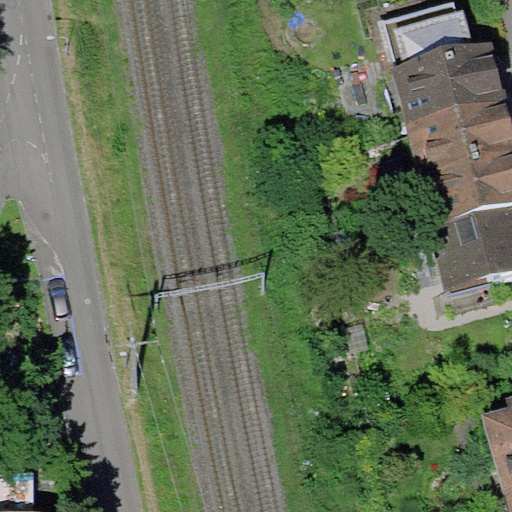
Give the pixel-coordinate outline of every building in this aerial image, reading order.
[(451,15),(383,34),(402,103),(470,85),(451,15)] [(395,105),(407,154),(501,130),(488,80),(470,85),(402,103),(395,105)] [(511,165),(501,130),(407,154),(417,199),(511,174),(511,165)] [(511,174),(417,199),(443,298),(511,279),(511,174)] [(482,418),(505,500),(511,498),(511,397),(505,400),(507,411),(482,418)]
